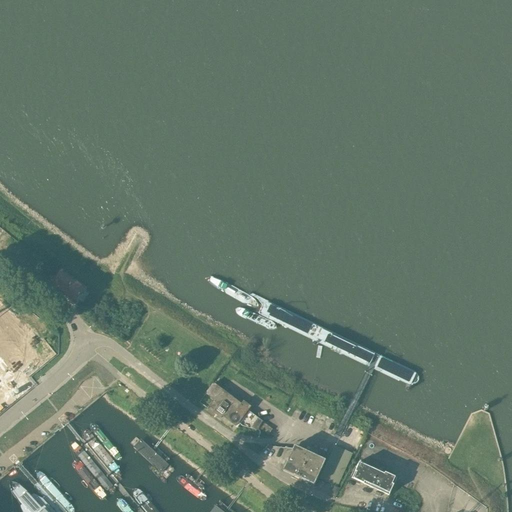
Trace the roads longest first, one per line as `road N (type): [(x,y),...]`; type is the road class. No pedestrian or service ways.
road 1 (residential): [(332,499),(263,464),(112,345),(83,342)]
road 2 (residential): [(305,511),(261,489),(82,354)]
